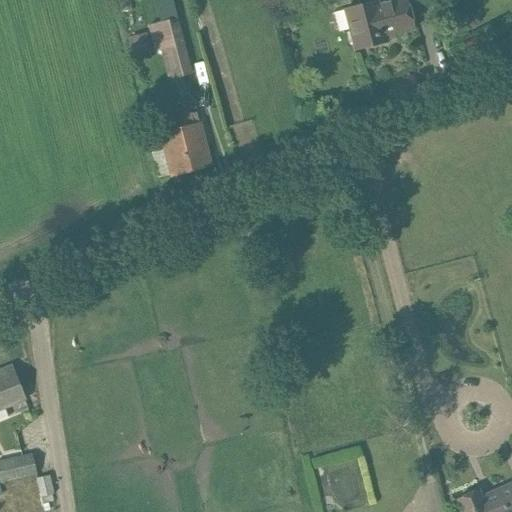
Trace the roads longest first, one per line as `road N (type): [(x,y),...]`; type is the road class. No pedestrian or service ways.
road 1 (unclassified): [(0,302),(427,103),(511,54)]
road 2 (unknown): [(32,287),(66,511)]
